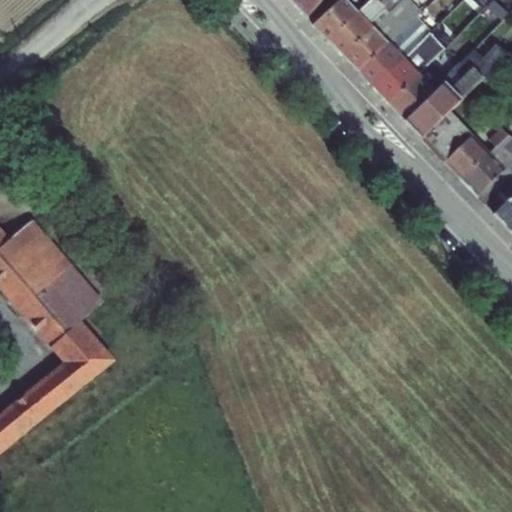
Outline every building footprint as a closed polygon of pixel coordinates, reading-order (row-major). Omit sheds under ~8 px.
[(323,0),(293,0),(291,3),(306,18),(323,0)] [(345,0),(339,0),(313,26),(328,42),(358,12),(345,0)] [(358,13),(369,3),(366,0),(345,0),(358,12),(358,13)] [(372,0),(369,3),(358,13),(369,24),(385,9),(376,0),(372,0)] [(369,24),(373,28),(403,0),(376,0),(385,9),(369,24)] [(403,0),(373,28),(388,43),(399,33),(408,24),(421,11),(422,12),(429,5),(423,0),(422,0),(416,6),(413,3),(416,0),(403,0)] [(511,0),(502,0),(499,4),(509,12),(511,8),(511,0)] [(358,12),(328,42),(343,57),(373,28),(369,24),(358,13),(358,12)] [(408,24),(399,33),(414,48),(420,42),(423,39),(408,24)] [(373,28),(343,57),(358,73),(388,43),(373,28)] [(388,43),(404,59),(414,48),(399,33),(388,43)] [(436,56),(444,49),(429,33),(423,39),(420,42),(414,48),(404,59),(418,73),(427,65),(436,56)] [(388,43),(358,73),(374,89),(404,59),(388,43)] [(473,68),(484,79),(486,81),(509,56),(495,44),(482,58),(473,68)] [(433,71),(442,80),(459,64),(444,49),(436,56),(442,62),(433,71)] [(473,68),(482,58),(474,50),(459,64),(442,80),(445,83),(444,84),(450,90),(473,68)] [(427,65),(433,71),(442,62),(436,56),(427,65)] [(404,59),(374,89),(387,103),(418,74),(418,73),(404,59)] [(445,83),(442,80),(433,71),(427,65),(418,73),(418,74),(436,91),(444,84),(445,83)] [(450,90),(461,101),(484,79),(473,68),(450,90)] [(418,74),(387,103),(405,122),(436,91),(418,74)] [(405,122),(422,139),(424,137),(451,111),(461,102),(461,101),(450,90),(444,84),(436,91),(405,122)] [(473,135),(451,111),(424,137),(446,161),(470,138),(473,135)] [(489,140),(496,147),(508,136),(501,128),(489,140)] [(446,161),(444,163),(477,197),(503,172),(470,138),(446,161)] [(511,196),(511,176),(484,203),(495,214),(511,196)] [(511,196),(495,214),(511,231),(511,230),(511,196)] [(0,454),(115,360),(81,321),(103,301),(33,220),(10,239),(0,227),(0,289),(62,362),(0,412),(0,454)]
